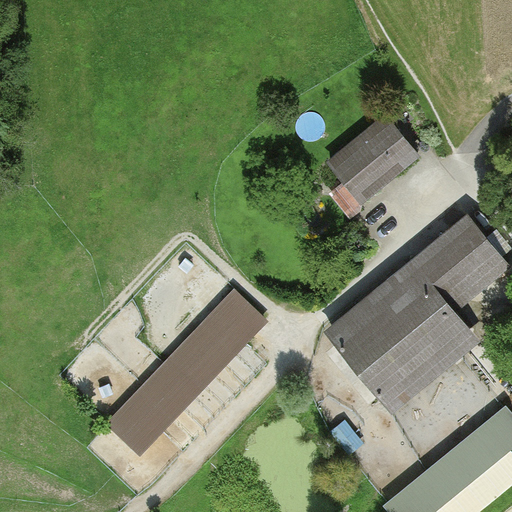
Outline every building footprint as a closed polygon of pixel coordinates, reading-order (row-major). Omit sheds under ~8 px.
[(419,154),(386,115),(330,160),(363,200),(419,154)] [(511,266),(473,217),(328,330),(394,415),(483,346),(456,311),(511,267),(511,266)] [(268,318),(238,291),(111,426),(140,454),(268,318)] [(433,511),(511,448),(511,415),(504,405),(382,504),(389,511),(433,511)] [(351,418),(336,427),(350,451),(365,442),(351,418)]
